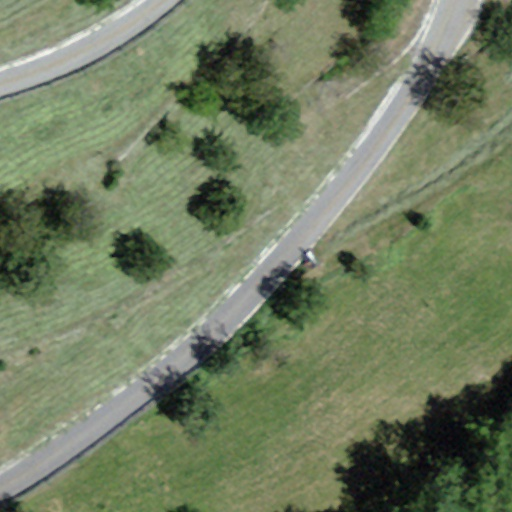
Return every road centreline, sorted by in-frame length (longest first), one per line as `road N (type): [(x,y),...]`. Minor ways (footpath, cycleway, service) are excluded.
road 1 (residential): [(425,0),(387,103),(208,326),(0,492)]
road 2 (residential): [(0,93),(24,88),(153,0)]
